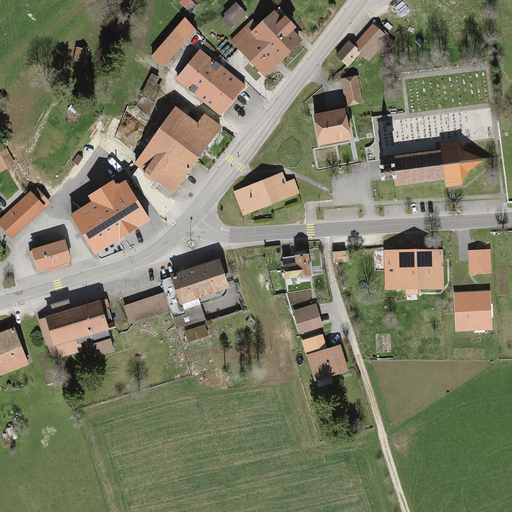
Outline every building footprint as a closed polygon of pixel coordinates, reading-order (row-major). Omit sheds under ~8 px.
[(274,11),(237,48),(265,76),(303,39),(274,11)] [(349,41),(336,56),(346,64),(359,50),(368,57),(378,46),(385,52),(394,42),(372,24),(354,45),(349,41)] [(77,49),(76,61),(84,62),(86,50),(77,49)] [(244,85),(199,51),(177,80),(222,114),(244,85)] [(150,77),(144,93),(157,98),(163,82),(150,77)] [(358,78),(342,80),(345,103),(361,101),(358,78)] [(176,106),(135,163),(174,191),(221,127),(204,115),(198,122),(176,106)] [(317,113),(321,140),(352,136),(348,109),(317,113)] [(383,170),(384,179),(395,178),(396,187),(446,181),(447,189),(461,188),(460,179),(478,164),(458,153),(457,144),(440,146),(440,154),(392,159),(393,168),(383,170)] [(281,175),(234,192),(241,213),(298,193),(293,180),(284,184),(281,175)] [(149,219),(125,182),(117,187),(113,181),(90,196),(94,202),(72,216),(95,253),(149,219)] [(48,200),(38,189),(0,222),(0,224),(9,234),(48,200)] [(71,260),(65,238),(33,248),(36,257),(40,270),(71,260)] [(443,248),(384,250),(385,289),(444,287),(443,248)] [(299,263),(284,264),(285,277),(311,275),(310,252),(298,253),(299,263)] [(219,258),(172,276),(182,303),(229,285),(219,258)] [(164,292),(122,305),(130,328),(171,315),(164,292)] [(488,293),(455,295),(457,329),(490,327),(488,293)] [(77,351),(73,339),(110,328),(101,298),(71,306),(69,300),(51,306),(53,313),(47,315),(47,318),(39,321),(54,360),(77,351)] [(309,307),(295,310),(297,322),(311,319),(309,307)] [(15,326),(0,332),(0,374),(30,363),(15,326)] [(203,326),(185,331),(188,343),(207,338),(203,326)] [(109,339),(93,343),(96,355),(112,351),(109,339)] [(340,344),(306,355),(313,379),(347,369),(340,344)]
